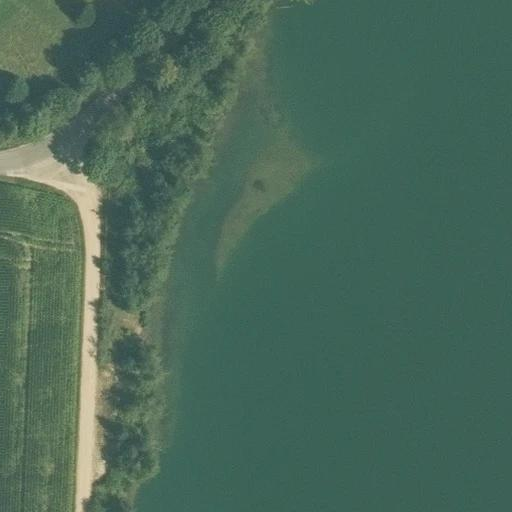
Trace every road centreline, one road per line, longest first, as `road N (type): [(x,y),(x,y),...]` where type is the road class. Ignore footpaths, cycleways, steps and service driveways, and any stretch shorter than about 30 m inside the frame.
road 1 (unclassified): [(209,0),(78,134),(49,154),(0,165)]
road 2 (track): [(84,511),(92,241)]
